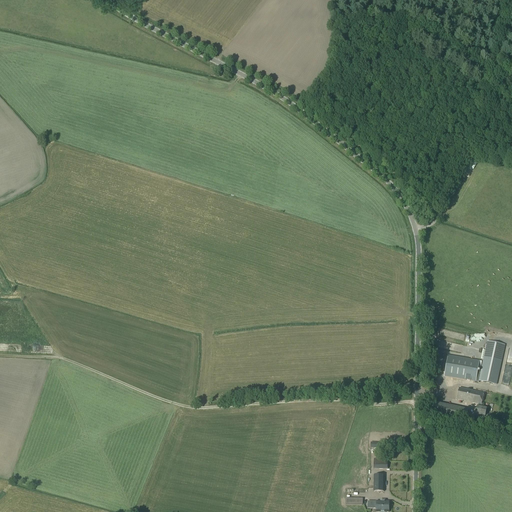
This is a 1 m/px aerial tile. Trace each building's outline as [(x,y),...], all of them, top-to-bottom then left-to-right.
[(480,373),(479,381),(497,385),(505,345),(487,341),(480,373)] [(474,360),(476,348),(464,346),(462,358),(474,360)] [(448,356),(444,377),(479,383),(479,381),(480,373),(478,373),(480,361),(448,356)] [(511,383),(511,374),(500,373),(499,382),(511,383)] [(457,400),(474,403),(475,397),(474,397),(475,391),(460,388),(457,400)] [(481,404),(484,393),(475,391),(474,397),(475,397),(474,403),(479,404),(479,405),(481,405),(481,404)] [(468,411),(433,403),(430,417),(465,424),(468,411)] [(482,404),(481,404),(481,405),(479,405),(478,407),(476,414),(485,416),(486,409),(481,408),(482,404)] [(387,460),(374,459),(374,469),(387,469),(387,460)] [(374,475),(373,491),(384,492),(384,476),(374,475)] [(368,502),(368,508),(373,508),(376,508),(376,511),(388,511),(389,502),(385,502),(385,500),(380,500),(380,502),(377,502),(373,502),(368,502)]
